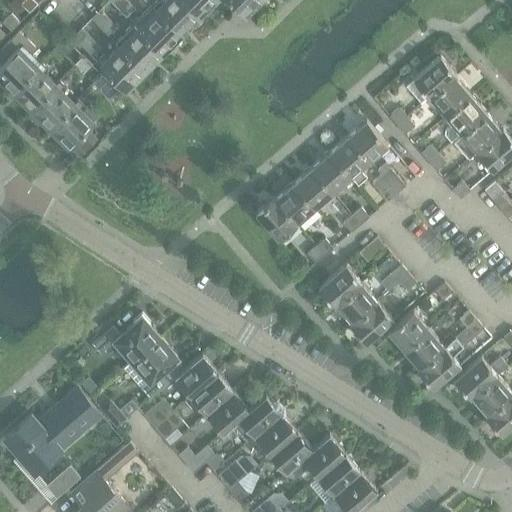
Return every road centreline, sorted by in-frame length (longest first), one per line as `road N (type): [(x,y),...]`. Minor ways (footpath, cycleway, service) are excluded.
road 1 (residential): [(436,461),(25,197)]
road 2 (residential): [(511,312),(499,322),(452,266),(436,278),(386,222)]
